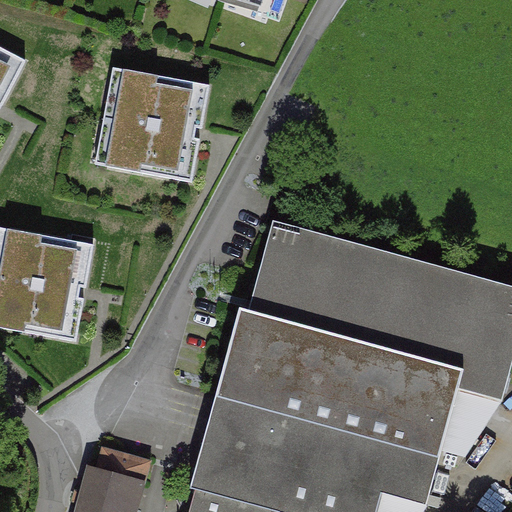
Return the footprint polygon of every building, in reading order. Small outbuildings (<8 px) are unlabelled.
[(0,101),(25,55),(0,42),(0,101)] [(209,84),(113,67),(96,164),(192,180),(200,133),(209,84)] [(511,370),(511,287),(273,222),(250,310),(464,368),(458,390),(504,401),(511,370)] [(92,246),(0,230),(0,324),(77,338),(84,295),(92,246)] [(250,310),(241,307),(191,487),(197,489),(190,511),(379,511),(385,492),(427,504),(458,390),(464,368),(250,310)] [(80,511),(127,511),(129,509),(136,511),(149,465),(106,453),(101,474),(92,472),(80,511)]
